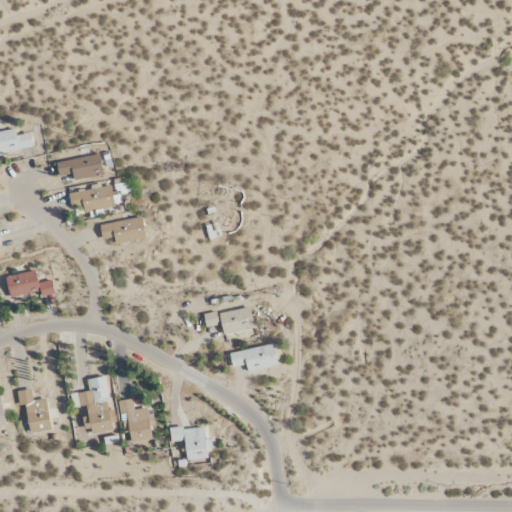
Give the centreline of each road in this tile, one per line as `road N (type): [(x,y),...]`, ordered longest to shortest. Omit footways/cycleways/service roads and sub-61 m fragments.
road 1 (residential): [(284,506),(261,424),(152,351),(81,323),(0,340)]
road 2 (residential): [(284,506),(511,507)]
road 3 (residential): [(101,328),(95,273),(30,194)]
